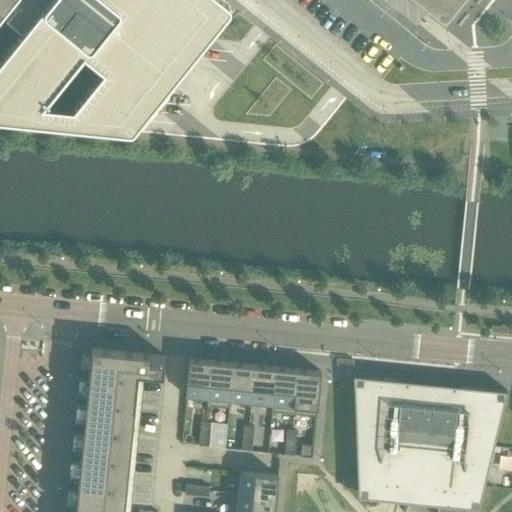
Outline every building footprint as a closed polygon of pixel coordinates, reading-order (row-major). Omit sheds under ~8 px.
[(14,0),(10,5),(14,8),(11,12),(15,16),(27,25),(31,29),(0,66),(0,119),(37,123),(132,133),(135,133),(138,132),(140,131),(141,130),(228,12),(229,9),(230,4),(226,0),(14,0)] [(0,0),(0,18),(10,6),(10,5),(14,0),(0,0)] [(417,0),(420,2),(443,21),(460,0),(417,0)] [(123,511),(137,374),(162,377),(164,356),(91,349),(74,511),(123,511)] [(185,396),(208,398),(211,361),(189,358),(185,396)] [(208,398),(229,400),(233,363),(211,361),(208,398)] [(229,400),(251,402),(254,365),(233,363),(229,400)] [(251,402),(272,405),(276,367),(254,365),(251,402)] [(272,405),(294,407),(297,369),(276,367),(272,405)] [(297,369),(294,407),(316,409),(320,372),(297,369)] [(353,375),(353,390),(354,390),(357,404),(352,419),(353,419),(358,433),(356,448),(359,462),(357,477),(358,477),(361,496),(380,498),(381,495),(391,496),(393,481),(435,485),(437,509),(455,510),(455,506),(474,507),(481,489),(482,490),(483,474),(488,461),(489,461),(490,446),(497,433),(498,433),(496,418),(502,404),(503,405),(506,390),(476,387),(476,388),(467,387),(438,392),(419,391),(392,379),(383,379),(383,378),(353,375)] [(200,421),(199,433),(209,434),(210,422),(200,421)] [(243,425),(242,437),(252,438),(253,426),(243,425)] [(286,430),(285,442),(295,443),(296,431),(286,430)] [(209,434),(199,433),(198,445),(208,446),(209,434)] [(252,438),(242,437),(241,449),(251,450),(252,438)] [(295,443),(285,442),(284,454),(294,455),(295,443)] [(299,456),(311,457),(313,445),(301,444),(299,456)] [(240,472),(238,494),(275,498),(277,475),(240,472)] [(184,494),(196,495),(197,485),(185,484),(184,494)] [(197,485),(196,495),(208,496),(209,486),(197,485)] [(238,494),(235,511),(273,511),(275,498),(238,494)]
